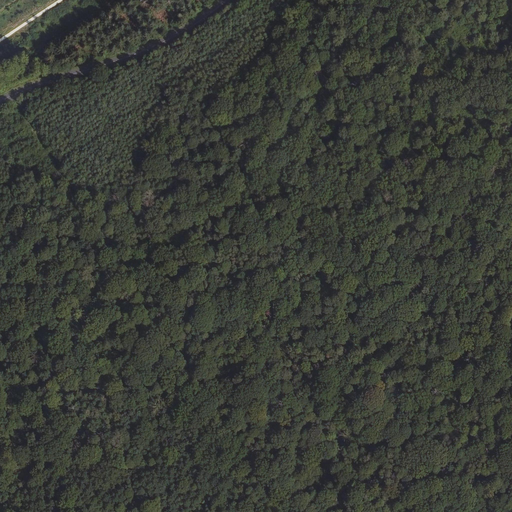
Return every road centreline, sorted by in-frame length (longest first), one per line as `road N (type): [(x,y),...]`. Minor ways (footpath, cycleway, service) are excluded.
road 1 (track): [(13,94),(281,511)]
road 2 (tertiary): [(227,0),(144,51),(0,101)]
